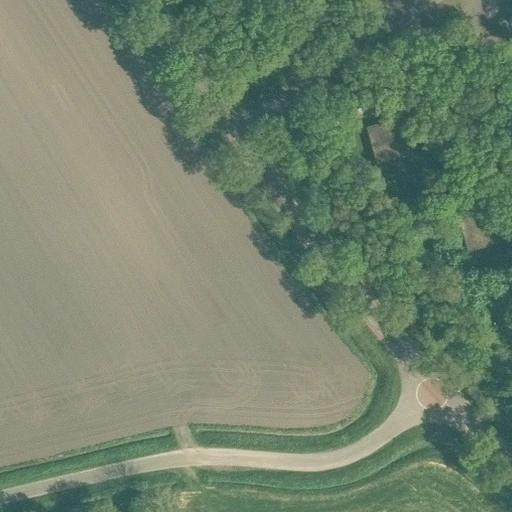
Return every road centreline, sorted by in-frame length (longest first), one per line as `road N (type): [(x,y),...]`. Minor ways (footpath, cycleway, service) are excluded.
road 1 (tertiary): [(432,397),(287,209),(149,0)]
road 2 (unclassified): [(432,397),(337,459),(189,458),(0,498)]
